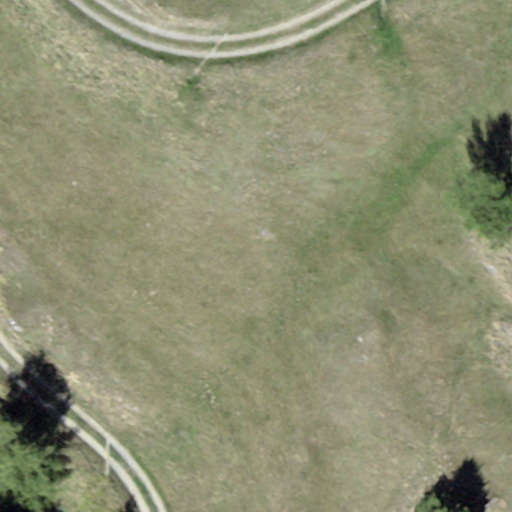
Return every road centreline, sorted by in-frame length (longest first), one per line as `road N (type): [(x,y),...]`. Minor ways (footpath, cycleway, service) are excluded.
road 1 (track): [(382,0),(265,53),(152,47),(103,0)]
road 2 (track): [(0,363),(146,511)]
